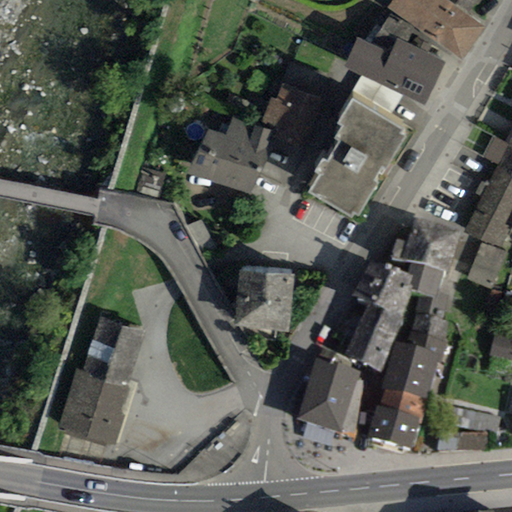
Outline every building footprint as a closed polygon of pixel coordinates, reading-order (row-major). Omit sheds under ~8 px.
[(391,0),(387,7),(463,61),(485,29),(468,17),(443,0),(391,0)] [(480,0),(443,0),(468,17),(480,0)] [(344,66),(376,82),(390,53),(397,39),(405,43),(413,27),(389,14),(380,31),(372,27),(365,40),(358,37),(344,66)] [(405,43),(397,39),(390,53),(376,82),(425,105),(446,62),(427,53),(431,46),(415,37),(411,45),(405,43)] [(315,90),(320,70),(293,63),(288,83),(315,90)] [(322,100),(281,85),(275,100),(271,99),(260,127),(272,132),(265,149),(270,151),(299,162),(322,100)] [(372,182),(378,172),(383,174),(404,137),(400,135),(403,130),(351,100),(338,124),(342,126),(334,140),(339,143),(328,163),(322,160),(314,173),(320,176),(311,192),(352,216),(354,213),(358,215),(376,185),(372,182)] [(206,130),(187,173),(250,195),(270,151),(265,149),(272,132),(260,127),(234,120),(226,137),(206,130)] [(488,182),(511,192),(511,147),(507,145),(492,138),(482,157),(497,165),(488,182)] [(158,199),(165,175),(143,168),(136,192),(158,199)] [(466,231),(501,247),(511,223),(511,192),(488,182),(466,231)] [(443,271),(448,272),(459,230),(413,218),(405,242),(396,239),(391,257),(410,261),(443,271)] [(506,251),(483,241),(468,277),(491,287),(506,251)] [(407,273),(371,260),(353,296),(369,303),(402,318),(411,290),(415,276),(407,273)] [(436,292),(443,271),(410,261),(407,273),(415,276),(411,290),(419,293),(435,297),(436,292)] [(290,332),(293,274),(239,271),(235,329),(290,332)] [(502,291),(492,288),(485,310),(495,314),(502,291)] [(449,296),(436,292),(435,297),(419,293),(415,314),(442,322),(449,296)] [(389,347),(402,318),(369,303),(356,332),(389,347)] [(442,322),(415,314),(406,345),(438,355),(436,361),(441,363),(447,343),(443,341),(448,323),(442,322)] [(83,375),(128,388),(143,330),(98,318),(83,375)] [(511,332),(496,329),(489,358),(511,364),(511,332)] [(389,347),(356,332),(344,356),(378,371),(389,347)] [(406,345),(395,342),(382,386),(426,398),(436,361),(438,355),(406,345)] [(360,373),(317,360),(299,421),(342,433),(360,373)] [(58,429),(115,444),(131,388),(128,388),(83,375),(74,372),(58,429)] [(420,416),(426,398),(382,386),(377,404),(420,416)] [(420,416),(377,404),(367,439),(411,451),(420,416)] [(501,418),(452,409),(448,434),(439,437),(436,454),(487,451),(488,439),(497,440),(501,418)]
